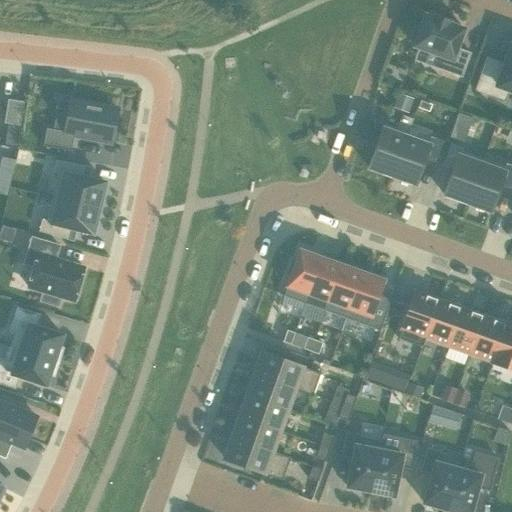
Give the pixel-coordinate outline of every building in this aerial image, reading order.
[(439,69),(462,77),(470,53),(457,48),(464,29),(449,24),(450,22),(434,17),(434,18),(424,15),(420,27),(415,25),(409,41),(414,43),(413,46),(443,57),(439,69)] [(504,101),(508,90),(511,91),(511,44),(505,63),(486,56),(474,90),(504,101)] [(407,108),(411,99),(400,95),(397,105),(407,108)] [(8,99),(4,123),(20,126),(23,102),(8,99)] [(429,112),(432,104),(420,100),(418,108),(429,112)] [(46,131),(43,147),(73,152),(76,137),(111,143),(117,110),(70,102),(64,135),(46,131)] [(468,128),(472,118),(457,113),(454,123),(468,128)] [(406,137),(407,137),(408,132),(412,119),(401,115),(397,128),(385,124),(369,169),(392,177),(406,137)] [(427,144),(407,137),(406,137),(392,177),(414,185),(424,159),(435,163),(443,141),(430,136),(427,144)] [(467,204),(483,159),(462,151),(463,148),(450,143),(443,165),(454,169),(444,195),(467,204)] [(504,167),(483,159),(467,204),(490,212),(499,186),(510,190),(511,184),(511,165),(506,163),(504,167)] [(58,173),(52,197),(99,208),(105,183),(84,178),(86,166),(56,160),(53,172),(58,173)] [(41,219),(38,231),(68,240),(71,228),(92,234),(99,208),(52,197),(46,220),(41,219)] [(26,237),(18,263),(29,266),(23,287),(39,292),(38,297),(57,302),(59,297),(74,302),(84,268),(64,262),(68,249),(26,237)] [(291,275),(284,296),(308,304),(324,259),(300,250),(296,262),(292,261),(288,274),(291,275)] [(324,259),(308,304),(332,313),(348,268),(324,259)] [(348,268),(332,313),(356,321),(372,276),(348,268)] [(372,276),(356,321),(380,330),(390,300),(378,296),(383,280),(372,276)] [(438,300),(415,291),(398,339),(422,347),(425,338),(424,338),(438,300)] [(461,308),(438,300),(424,338),(425,338),(447,346),(461,308)] [(16,307),(9,330),(14,332),(10,347),(14,348),(58,362),(62,348),(58,347),(62,335),(36,327),(40,314),(16,307)] [(483,316),(461,308),(447,346),(469,354),(483,316)] [(506,324),(483,316),(469,354),(492,362),(506,324)] [(511,325),(506,324),(492,362),(511,368),(511,325)] [(287,330),(283,341),(290,344),(294,333),(287,330)] [(307,337),(303,349),(311,351),(315,340),(307,337)] [(315,340),(311,351),(318,354),(322,343),(315,340)] [(0,357),(0,383),(15,389),(19,377),(45,386),(49,374),(53,375),(58,362),(14,348),(10,361),(0,357)] [(333,350),(329,362),(336,365),(340,353),(333,350)] [(255,375),(293,389),(312,396),(320,373),(263,352),(255,375)] [(384,386),(390,369),(372,362),(366,380),(384,386)] [(248,395),(286,409),(293,389),(255,375),(248,395)] [(356,398),(346,394),(342,406),(352,409),(356,398)] [(240,417),(278,430),(286,409),(248,395),(240,417)] [(0,450),(3,443),(7,445),(8,442),(23,448),(36,416),(0,401),(0,450)] [(352,409),(342,406),(338,417),(348,421),(352,409)] [(431,406),(426,423),(439,427),(444,410),(431,406)] [(233,437),(271,451),(278,430),(240,417),(233,437)] [(346,431),(341,454),(353,456),(347,486),(370,491),(379,445),(358,440),(359,433),(346,431)] [(334,437),(324,434),(320,445),(329,449),(334,437)] [(290,458),(271,451),(233,437),(225,460),(282,480),(290,458)] [(379,445),(370,491),(393,495),(399,466),(411,468),(416,445),(403,442),(401,449),(379,445)] [(329,449),(320,445),(315,457),(325,460),(329,449)] [(427,448),(420,471),(432,474),(424,503),(446,510),(459,464),(438,458),(440,451),(427,448)] [(459,464),(446,510),(454,511),(470,511),(477,487),(489,491),(498,459),(475,452),(471,468),(459,464)] [(322,470),(312,466),(308,478),(318,481),(322,470)]
